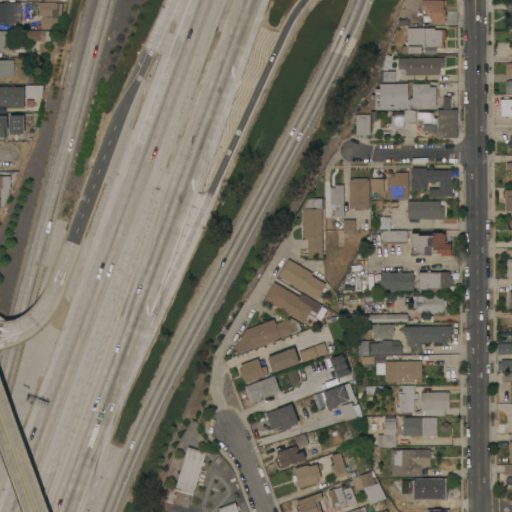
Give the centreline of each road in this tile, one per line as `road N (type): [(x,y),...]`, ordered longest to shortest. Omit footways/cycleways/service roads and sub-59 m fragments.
road 1 (motorway): [(202,0),(15,511)]
road 2 (motorway): [(104,511),(174,360),(347,36)]
road 3 (motorway): [(71,470),(304,0)]
road 4 (tertiary): [(477,0),(481,511)]
road 5 (motorway): [(102,0),(7,370)]
road 6 (residential): [(290,240),(223,347),(217,395),(267,511)]
road 7 (motorway): [(156,259),(245,0)]
road 8 (motorway): [(71,470),(156,259)]
road 9 (motorway): [(172,0),(116,126)]
road 10 (motorway): [(116,126),(72,244)]
road 11 (residential): [(354,150),(479,153)]
